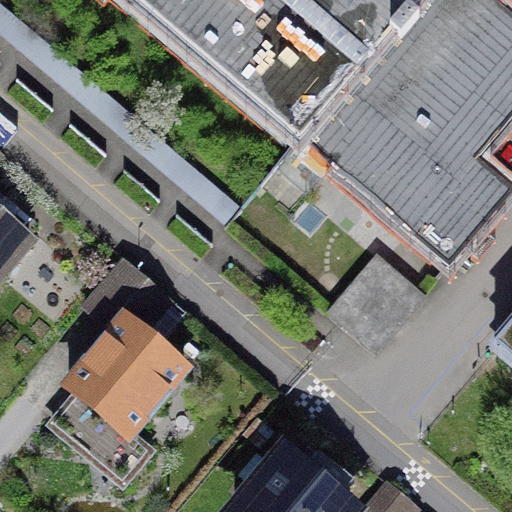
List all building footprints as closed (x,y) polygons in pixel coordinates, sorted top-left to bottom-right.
[(130,0),(300,145),(302,142),(450,268),(495,213),(403,134),(507,11),(492,0),(130,0)] [(0,223),(0,280),(28,248),(0,223)] [(382,351),(427,288),(375,252),(330,315),(382,351)] [(104,331),(145,286),(124,267),(83,312),(104,331)] [(182,376),(122,323),(47,407),(76,432),(95,411),(127,439),(182,376)] [(511,332),(496,352),(511,365),(511,332)] [(331,511),(262,456),(216,511),(331,511)] [(390,486),(367,511),(408,511),(413,506),(390,486)]
